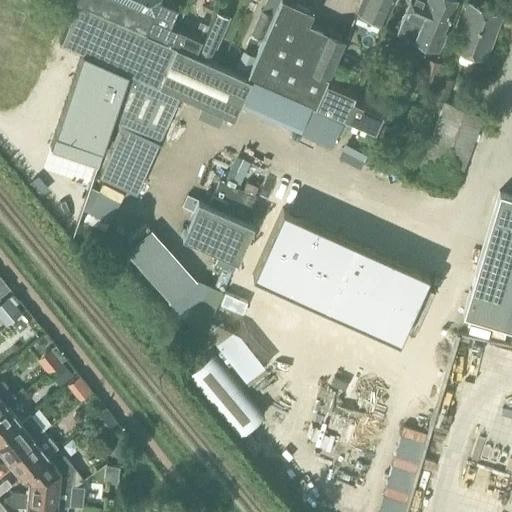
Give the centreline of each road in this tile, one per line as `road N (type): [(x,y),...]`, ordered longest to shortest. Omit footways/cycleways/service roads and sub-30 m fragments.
road 1 (unknown): [(353,181),(319,230),(277,341),(288,399),(308,429)]
road 2 (unknown): [(462,221),(398,428)]
